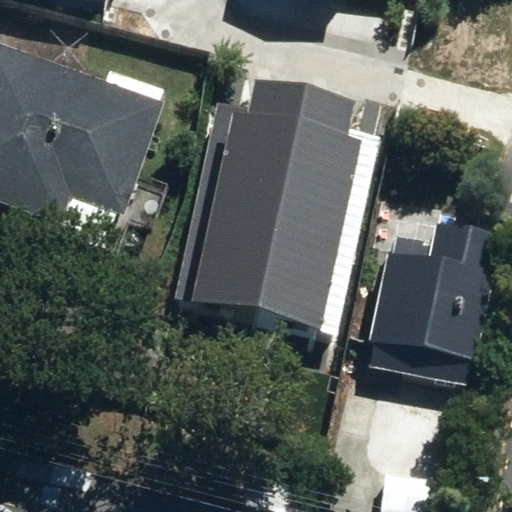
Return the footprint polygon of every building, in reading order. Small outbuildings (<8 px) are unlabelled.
[(39,243),(95,265),(109,228),(117,231),(159,119),(0,61),(0,220),(41,236),(39,243)] [(232,98),(189,316),(251,330),(294,111),(232,98)] [(294,111),(251,330),(314,342),(357,123),(294,111)] [(363,373),(464,391),(490,245),(431,234),(427,251),(387,244),(363,373)] [(372,505),(429,511),(433,470),(376,465),(372,505)] [(258,511),(295,511),(261,501),(258,511)]
